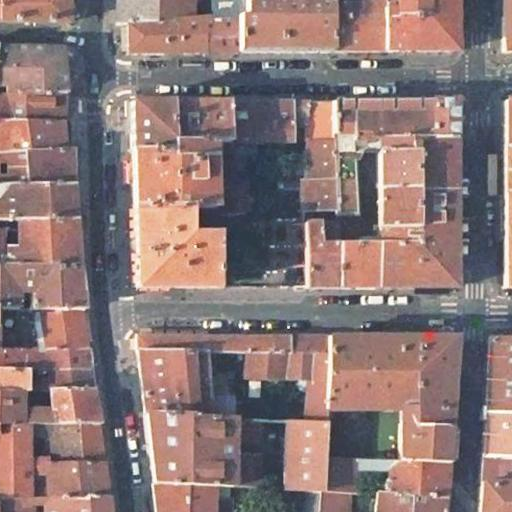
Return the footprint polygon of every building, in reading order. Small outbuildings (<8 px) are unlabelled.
[(67,0),(0,0),(0,21),(67,23),(67,0)] [(115,0),(115,10),(114,26),(126,25),(126,24),(191,20),(191,4),(192,0),(115,0)] [(241,0),(210,0),(210,19),(235,18),(242,18),(241,0)] [(241,0),(242,18),(235,18),(237,53),(283,53),(329,52),(328,5),(327,0),(241,0)] [(415,52),(451,52),(451,0),(390,0),(391,13),(381,14),(379,14),(379,52),(415,52)] [(511,0),(500,0),(501,53),(511,52),(511,0)] [(328,5),(329,52),(354,52),(379,52),(379,14),(381,14),(380,4),(328,5)] [(210,19),(202,20),(203,52),(220,53),(237,53),(235,18),(210,19)] [(191,20),(126,24),(126,25),(127,53),(184,53),(203,52),(202,20),(191,20)] [(0,47),(0,69),(3,70),(7,71),(5,90),(61,93),(61,95),(62,93),(61,67),(60,49),(0,47)] [(61,93),(5,90),(5,96),(0,96),(0,121),(61,123),(61,122),(61,104),(61,95),(61,93)] [(130,128),(130,153),(170,153),(170,144),(168,103),(129,102),(130,128)] [(501,149),(511,149),(511,102),(501,102),(501,146),(501,149)] [(170,144),(209,143),(226,143),(225,103),(196,103),(168,103),(170,144)] [(275,103),(225,103),(226,143),(291,142),(291,111),(305,112),(305,142),(331,142),(330,103),(275,103)] [(353,143),(372,142),(376,141),(404,139),(404,131),(452,131),(452,104),(330,103),(331,142),(334,212),(334,217),(356,216),(353,152),(353,143)] [(61,123),(0,121),(0,152),(70,149),(70,135),(69,122),(61,122),(61,123)] [(376,153),(411,151),(411,137),(452,137),(452,131),(404,131),(404,139),(376,141),(376,153)] [(411,151),(376,153),(376,191),(452,193),(452,137),(411,137),(411,151)] [(300,180),(302,212),(334,212),(331,142),(305,142),(306,181),(300,180)] [(372,146),(372,142),(353,143),(353,152),(365,149),(367,146),(372,146)] [(209,143),(170,144),(170,153),(130,153),(131,160),(167,159),(179,157),(210,157),(209,143)] [(0,182),(29,182),(69,187),(69,188),(71,188),(71,168),(70,149),(0,152),(0,182)] [(511,149),(501,149),(501,153),(501,196),(511,196),(511,149)] [(132,207),(186,208),(212,208),(211,194),(210,157),(179,157),(167,159),(131,160),(131,183),(132,207)] [(29,182),(0,182),(0,220),(9,221),(19,221),(19,231),(74,229),(73,219),(72,208),(69,188),(69,187),(29,182)] [(376,228),(452,230),(452,193),(376,191),(376,228)] [(241,194),(211,194),(212,208),(212,214),(241,213),(241,194)] [(502,288),(511,288),(511,196),(501,196),(502,288)] [(187,234),(186,208),(132,207),(133,250),(134,287),(171,288),(213,288),(212,233),(199,233),(199,234),(187,234)] [(334,223),(335,244),(358,244),(356,216),(334,217),(334,223)] [(304,289),(337,289),(335,244),(334,223),(303,224),(304,289)] [(376,244),(411,245),(411,238),(452,238),(452,230),(376,228),(376,244)] [(0,265),(76,266),(75,247),(74,229),(19,231),(21,248),(6,248),(6,260),(1,259),(1,237),(1,231),(0,230),(0,265)] [(376,289),(452,290),(452,250),(452,238),(411,238),(411,245),(376,244),(376,289)] [(337,289),(376,289),(376,244),(358,244),(335,244),(337,289)] [(0,307),(4,308),(17,308),(17,293),(31,294),(31,309),(37,308),(82,309),(79,287),(76,266),(0,265),(0,307)] [(37,308),(31,309),(32,316),(38,350),(44,350),(88,349),(85,328),(82,309),(37,308)] [(326,338),(163,338),(135,338),(136,342),(135,352),(203,352),(212,352),(244,352),(326,353),(326,338)] [(397,426),(447,427),(450,383),(453,338),(326,338),(326,353),(323,410),(398,410),(397,426)] [(511,511),(511,338),(486,339),(476,511),(511,511)] [(0,371),(24,371),(24,350),(0,349),(0,371)] [(48,368),(90,365),(89,361),(88,349),(44,350),(38,350),(24,350),(24,371),(26,371),(46,371),(48,368)] [(140,386),(143,415),(189,416),(189,417),(209,418),(207,398),(204,367),(203,352),(135,352),(140,386)] [(214,367),(212,352),(203,352),(204,367),(214,367)] [(307,381),(303,423),(322,424),(323,410),(326,353),(244,352),(244,380),(307,381)] [(48,368),(46,371),(48,390),(93,390),(91,378),(90,365),(48,368)] [(0,371),(0,391),(21,391),(26,391),(26,371),(24,371),(0,371)] [(46,371),(26,371),(26,391),(48,390),(46,371)] [(93,390),(48,390),(51,416),(51,424),(98,423),(95,407),(93,390)] [(0,391),(0,427),(20,424),(21,417),(21,391),(0,391)] [(230,398),(207,398),(209,418),(230,419),(230,398)] [(232,443),(232,419),(230,419),(209,418),(189,417),(189,416),(143,415),(147,449),(151,483),(213,486),(231,487),(231,453),(232,443)] [(269,442),(270,421),(232,419),(232,443),(265,445),(269,442)] [(277,448),(283,448),(285,422),(274,421),(273,444),(277,448)] [(283,448),(281,489),(306,490),(319,491),(321,460),(322,424),(303,423),(285,422),(283,448)] [(20,424),(0,427),(0,499),(25,499),(27,499),(26,472),(26,464),(25,436),(25,423),(20,424)] [(43,424),(25,423),(25,436),(44,437),(43,424)] [(44,437),(45,465),(100,466),(102,466),(100,444),(98,423),(51,424),(43,424),(44,437)] [(396,462),(445,464),(446,446),(447,427),(397,426),(396,462)] [(258,455),(231,453),(231,487),(257,488),(258,455)] [(355,493),(356,460),(321,460),(319,491),(347,492),(355,493)] [(386,462),(384,494),(443,497),(444,481),(445,464),(396,462),(386,462)] [(100,466),(45,465),(45,472),(26,472),(27,499),(44,499),(46,499),(106,495),(100,466)] [(213,486),(151,483),(154,511),(212,511),(213,500),(213,486)] [(303,511),(317,511),(319,491),(306,490),(303,511)] [(346,511),(347,492),(319,491),(317,511),(346,511)] [(442,511),(443,497),(384,494),(375,494),(373,511),(442,511)] [(108,511),(106,495),(46,499),(44,499),(43,511),(108,511)] [(23,511),(25,499),(0,499),(0,511),(23,511)] [(27,499),(25,499),(23,511),(43,511),(44,499),(27,499)] [(229,511),(229,500),(213,500),(212,511),(229,511)]
